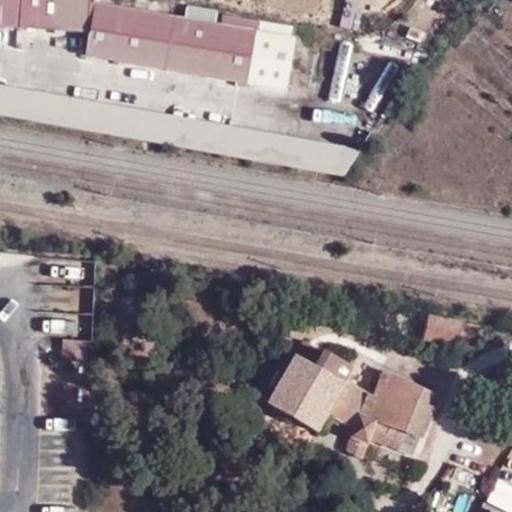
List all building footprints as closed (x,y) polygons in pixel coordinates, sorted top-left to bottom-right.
[(0,0),(0,16),(14,17),(14,0),(0,0)] [(14,0),(14,17),(82,16),(82,0),(14,0)] [(261,35),(101,7),(92,59),(253,87),(261,35)] [(293,30),(290,82),(304,83),(307,31),(293,30)] [(0,115),(349,172),(354,142),(0,84),(0,115)] [(464,325),(429,316),(421,337),(457,347),(464,325)] [(62,359),(85,358),(84,337),(60,339),(62,359)] [(301,344),(292,363),(313,371),(321,354),(301,344)] [(351,437),(367,444),(408,465),(419,444),(441,399),(386,374),(375,393),(345,380),(350,369),(321,354),(313,371),(292,363),(268,408),(318,431),(325,416),(355,430),(351,437)] [(361,455),(367,444),(351,437),(345,448),(361,455)] [(511,511),(511,484),(495,477),(484,502),(506,511),(511,511)]
